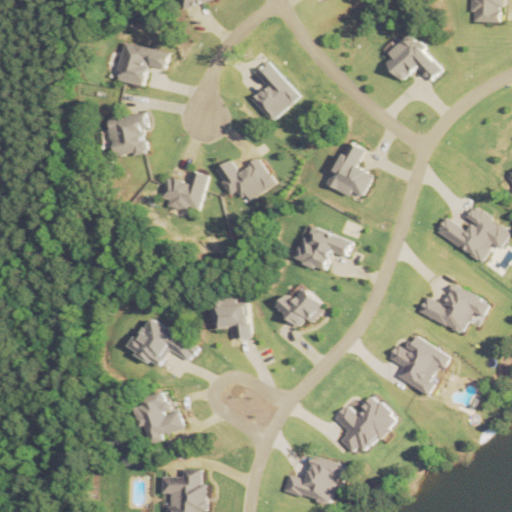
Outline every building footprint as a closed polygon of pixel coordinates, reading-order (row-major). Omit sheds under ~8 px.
[(474,18),(475,0),(503,0),(502,20),(474,18)] [(387,61),(396,53),(394,50),(417,29),(452,66),(433,84),(419,70),(407,82),(387,61)] [(122,76),(131,39),(171,48),(167,67),(149,63),(145,81),(122,76)] [(266,58),(295,94),(269,115),(252,95),(265,85),(252,70),(266,58)] [(109,116),(116,156),(151,149),(147,127),(152,126),(149,109),(109,116)] [(331,184),(356,140),(368,147),(359,163),(376,173),(364,196),(354,190),(352,195),(331,184)] [(223,168),(246,201),(277,179),(262,157),(242,171),(235,160),(223,168)] [(164,198),(199,209),(210,172),(196,167),(191,183),(170,176),(164,198)] [(481,206),(511,223),(511,239),(510,238),(500,257),(441,224),(448,211),(476,227),(482,216),(477,213),(481,206)] [(298,259),(313,223),(355,241),(348,256),(334,250),(326,271),(298,259)] [(416,293),(423,277),(448,288),(458,267),(501,286),(497,295),(490,292),(478,320),(416,293)] [(279,307),(289,295),(297,301),(306,290),(323,305),(301,331),(285,317),(287,314),(279,307)] [(213,304),(250,300),(253,340),(241,341),(240,329),(215,332),(213,304)] [(126,345),(147,313),(194,344),(185,358),(166,346),(154,364),(126,345)] [(392,354),(400,340),(407,344),(410,337),(446,356),(428,390),(399,374),(406,361),(392,354)] [(137,408),(153,449),(166,444),(164,438),(186,429),(172,394),(137,408)] [(336,413),(347,403),(356,414),(374,397),(394,419),(355,454),(342,440),(352,430),(336,413)] [(292,473),(289,489),(332,496),(338,461),(313,456),(309,476),(292,473)] [(185,471),(204,472),(204,487),(208,487),(208,511),(170,511),(174,511),(174,498),(167,498),(167,480),(185,480),(185,471)]
